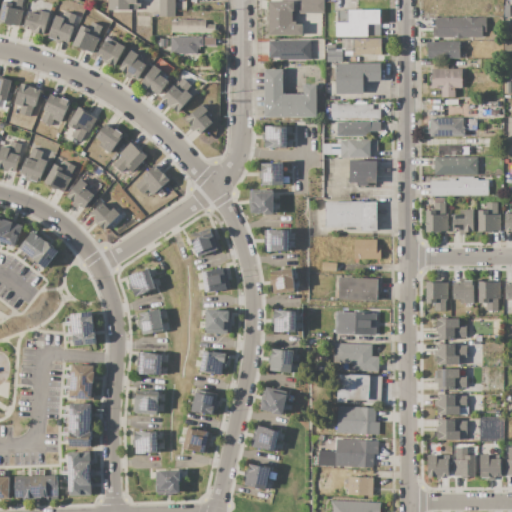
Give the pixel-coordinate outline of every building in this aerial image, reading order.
[(0,14),(3,0),(23,0),(21,10),(23,11),(19,26),(12,24),(11,27),(5,25),(5,24),(0,22),(0,14)] [(109,0),(141,0),(141,10),(109,10),(109,0)] [(159,0),(175,0),(175,16),(159,16),(159,0)] [(269,36),(269,22),(266,22),(266,16),(269,16),(269,1),(294,0),(294,11),(293,11),(293,22),(296,22),(296,25),(302,24),(303,35),(269,36)] [(297,0),(324,0),(324,14),(297,14),(297,0)] [(29,12),(39,15),(41,10),(50,13),(43,35),(30,30),(30,29),(24,27),(29,12)] [(337,10),(379,10),(380,36),(337,36),(337,10)] [(57,15),(64,18),(67,12),(77,16),(73,27),(74,27),(68,43),(62,40),(60,44),(54,41),(55,40),(48,37),(57,15)] [(435,18),(486,17),(486,32),(483,32),(483,37),(433,38),(433,27),(435,27),(435,18)] [(171,32),(171,22),(177,22),(177,20),(206,21),(206,25),(215,25),(215,33),(171,32)] [(83,24),(90,28),(93,21),(103,26),(98,37),(99,37),(91,53),(84,50),(84,52),(78,49),(79,48),(73,45),(83,24)] [(170,37),(214,37),(214,46),(203,46),(200,46),(200,49),(197,49),(197,54),(170,54),(170,37)] [(352,39),(380,39),(380,55),(352,55),(352,39)] [(125,46),(115,66),(103,61),(103,59),(98,56),(105,41),(116,46),(117,43),(125,46)] [(269,41),(311,41),(311,59),(279,60),(279,58),(269,58),(269,41)] [(428,58),(427,42),(460,42),(460,58),(428,58)] [(131,50),(138,54),(136,58),(146,65),(137,80),(132,77),(130,80),(125,76),(127,74),(119,69),(131,50)] [(327,52),(342,51),(342,62),(327,62),(327,52)] [(433,69),(433,59),(448,59),(448,68),(433,69)] [(336,64),(380,63),(381,81),(364,82),(364,93),(336,93),(336,64)] [(154,65),(161,70),(159,74),(168,81),(158,95),(153,91),(150,94),(145,91),(147,89),(142,85),(143,84),(141,83),(154,65)] [(264,118),(264,69),(283,69),(283,94),(303,94),(303,84),(317,84),(317,118),(264,118)] [(431,69),(462,69),(462,87),(451,88),(451,90),(456,90),(456,97),(441,98),(441,88),(431,88),(431,69)] [(0,77),(11,81),(4,109),(0,108),(0,77)] [(192,95),(177,113),(167,103),(167,102),(163,98),(174,84),(176,86),(183,78),(192,85),(187,90),(192,95)] [(21,83),(30,86),(30,87),(41,90),(35,110),(32,109),(30,117),(19,114),(21,106),(14,104),(21,83)] [(60,122),(54,119),(51,126),(41,121),(46,111),(44,110),(51,94),(62,99),(63,97),(69,100),(68,103),(69,103),(60,122)] [(331,119),(331,105),(350,105),(350,103),(353,102),(366,101),(366,105),(373,105),(373,110),(380,110),(381,118),(331,119)] [(202,104),(204,105),(205,104),(208,108),(207,109),(209,111),(205,114),(213,123),(201,134),(196,129),(193,132),(189,128),(192,125),(186,119),(202,104)] [(78,107),(84,110),(83,111),(97,119),(89,133),(86,132),(80,141),(71,136),(75,129),(68,125),(78,107)] [(430,137),(429,119),(463,118),(464,136),(430,137)] [(468,129),(469,119),(477,119),(477,130),(468,129)] [(337,123),(381,123),(381,132),(370,132),(370,136),(337,136),(337,123)] [(106,124),(116,131),(117,129),(122,133),(121,135),(123,135),(111,153),(99,145),(101,141),(96,138),(106,124)] [(264,149),(264,142),(263,142),(263,137),(265,137),(265,126),(286,126),(286,148),(264,149)] [(340,141),(377,140),(377,151),(374,151),(374,154),(371,154),(371,158),(340,159),(340,141)] [(0,149),(1,146),(9,148),(11,141),(21,144),(18,155),(19,155),(15,173),(8,171),(7,172),(1,171),(2,169),(0,168),(0,149)] [(132,172),(126,166),(121,172),(113,164),(121,156),(119,154),(130,142),(142,153),(143,152),(147,155),(132,172)] [(323,144),(331,144),(331,154),(323,154),(323,144)] [(438,155),(438,146),(482,145),(482,155),(438,155)] [(47,160),(39,183),(31,180),(30,182),(25,180),(26,176),(21,175),(26,157),(29,158),(32,148),(43,151),(41,158),(47,160)] [(434,174),(434,158),(477,158),(477,174),(434,174)] [(349,160),(377,161),(376,183),(368,183),(368,186),(357,185),(357,183),(349,183),(349,160)] [(55,164),(61,167),(64,161),(75,166),(70,177),(71,177),(63,192),(56,188),(55,191),(49,188),(49,187),(44,184),(55,164)] [(262,185),(262,163),(278,163),(278,162),(283,162),(283,185),(262,185)] [(153,195),(147,189),(142,194),(135,186),(143,178),(142,176),(155,164),(169,180),(153,195)] [(430,196),(430,181),(449,181),(449,179),(454,179),(454,181),(458,181),(458,177),(473,177),(473,179),(478,179),(478,180),(488,180),(489,195),(430,196)] [(80,179),(87,185),(85,188),(94,195),(84,208),(79,205),(77,208),(71,204),(72,202),(68,199),(69,198),(67,197),(80,179)] [(251,190),(272,190),(272,192),(273,192),(273,215),(265,215),(265,214),(251,214),(251,208),(249,206),(249,191),(251,191),(251,190)] [(325,202),(377,202),(377,231),(362,231),(362,226),(326,226),(325,202)] [(102,203),(110,211),(113,208),(120,215),(104,231),(94,221),(96,220),(90,215),(102,203)] [(447,231),(440,231),(440,233),(425,233),(426,210),(432,210),(433,209),(434,203),(445,203),(445,215),(448,215),(447,231)] [(500,231),(493,231),(493,232),(478,232),(478,211),(485,211),(485,210),(486,208),(486,203),(498,203),(497,215),(500,215),(500,231)] [(473,210),(473,232),(471,232),(464,232),(464,235),(459,235),(459,232),(452,232),(452,215),(464,215),(464,210),(473,210)] [(511,231),(511,210),(504,211),(503,231),(511,231)] [(0,218),(0,240),(14,246),(21,225),(0,218)] [(190,235),(197,232),(198,233),(210,228),(218,250),(198,257),(190,235)] [(265,251),(265,241),(267,241),(268,239),(265,237),(265,229),(288,229),(288,251),(265,251)] [(33,232),(59,251),(46,269),(20,250),(33,232)] [(353,239),(377,239),(377,248),(381,248),(380,260),(353,259),(353,239)] [(323,262),(337,263),(336,271),(323,271),(323,262)] [(202,271),(226,267),(229,289),(205,293),(202,271)] [(292,268),(294,292),(280,293),(280,295),(276,295),(276,293),(271,294),(269,279),(272,279),(271,270),(292,268)] [(128,276),(148,269),(155,290),(135,296),(134,291),(131,291),(128,284),(130,282),(128,276)] [(339,277),(378,279),(377,301),(338,299),(339,277)] [(453,282),(465,282),(465,280),(472,280),(474,282),(474,304),(460,304),(460,300),(453,300),(453,282)] [(479,302),(479,281),(484,281),(484,282),(500,282),(500,299),(498,299),(498,311),(487,311),(487,302),(479,302)] [(427,303),(427,282),(432,282),(432,283),(447,283),(447,300),(446,300),(445,312),(434,311),(434,303),(427,303)] [(138,313),(159,309),(164,331),(143,335),(140,320),(139,320),(138,313)] [(206,333),(207,309),(217,310),(217,311),(229,311),(229,318),(231,319),(230,334),(206,333)] [(296,312),(295,332),(274,332),(274,325),(272,325),(272,321),(274,321),(274,310),(286,310),(286,311),(296,312)] [(71,314),(92,312),(95,344),(74,346),(71,314)] [(336,312),(377,314),(376,335),(335,334),(336,312)] [(437,339),(437,332),(436,332),(436,319),(459,319),(459,326),(466,326),(466,338),(461,338),(461,340),(456,340),(456,338),(454,338),(454,339),(437,339)] [(334,343),(372,345),(372,356),(379,356),(378,372),(371,372),(371,370),(352,369),(352,364),(333,362),(334,343)] [(459,365),(436,364),(436,359),(435,357),(434,357),(434,351),(437,351),(437,344),(454,344),(454,346),(466,346),(466,357),(459,357),(459,365)] [(272,349),(293,351),(291,373),(270,371),(272,349)] [(204,351),(214,353),(214,351),(225,353),(222,376),(201,372),(204,351)] [(162,355),(160,375),(140,374),(137,373),(137,366),(140,366),(140,360),(138,359),(138,352),(152,353),(152,354),(162,355)] [(72,364),(94,366),(92,400),(69,398),(72,364)] [(437,390),(437,383),(434,383),(434,376),(436,376),(436,369),(459,369),(459,376),(466,376),(466,388),(454,388),(454,389),(437,390)] [(338,374),(382,377),(380,404),(336,402),(338,374)] [(267,387),(288,392),(283,416),(261,411),(262,407),(261,407),(262,403),(260,403),(263,388),(266,388),(267,387)] [(197,390),(217,394),(215,401),(214,401),(213,406),(214,406),(211,416),(192,412),(197,390)] [(135,414),(136,412),(133,412),(135,397),(136,395),(137,395),(137,391),(158,392),(156,416),(135,414)] [(437,415),(437,407),(434,407),(434,401),(438,401),(438,394),(455,394),(455,396),(466,396),(466,415),(437,415)] [(91,404),(91,447),(69,447),(70,404),(91,404)] [(338,406),(376,408),(376,422),(380,422),(379,435),(336,433),(338,406)] [(437,440),(437,432),(436,432),(436,426),(438,426),(438,419),(455,420),(455,421),(467,421),(467,441),(437,440)] [(251,446),(256,425),(279,430),(274,452),(251,446)] [(189,428),(212,433),(207,455),(184,449),(189,428)] [(135,431),(147,431),(147,432),(157,432),(157,454),(136,454),(136,448),(133,448),(133,443),(135,443),(135,431)] [(336,439),(378,442),(378,454),(374,454),(373,468),(335,466),(336,439)] [(474,454),(474,477),(467,477),(467,479),(461,479),(461,476),(454,476),(454,459),(456,459),(456,447),(467,447),(467,454),(474,454)] [(318,456),(320,456),(320,449),(326,449),(326,451),(325,457),(325,465),(318,465),(318,456)] [(325,457),(326,451),(333,452),(333,465),(325,465),(325,457)] [(90,452),(91,495),(69,496),(68,452),(90,452)] [(428,455),(437,455),(437,459),(448,460),(448,476),(442,476),(442,478),(441,478),(441,479),(436,479),(436,478),(429,477),(429,476),(428,476),(428,455)] [(480,455),(489,455),(489,459),(501,459),(500,476),(496,476),(494,477),(494,480),(489,480),(489,478),(482,478),(480,475),(480,455)] [(245,485),(248,470),(247,470),(249,463),(262,466),(262,465),(270,467),(265,490),(245,485)] [(156,472),(159,472),(159,471),(179,470),(180,482),(179,482),(179,494),(171,495),(171,496),(157,497),(156,472)] [(15,477),(57,476),(58,497),(51,497),(51,499),(46,500),(46,497),(41,497),(41,499),(22,499),(22,498),(16,498),(15,477)] [(0,477),(9,477),(9,498),(0,498),(0,477)] [(348,477),(373,478),(372,496),(348,495),(348,489),(344,488),(344,479),(348,479),(348,477)] [(329,511),(330,511),(326,511),(326,504),(331,504),(331,500),(381,503),(380,511),(329,511)]
